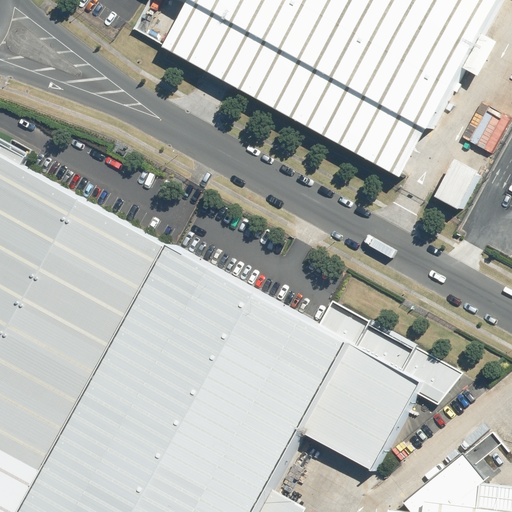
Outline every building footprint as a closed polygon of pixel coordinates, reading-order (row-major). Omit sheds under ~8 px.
[(504,0),(193,0),(169,43),(409,175),(504,0)] [(467,142),(479,148),(475,156),(480,159),(484,150),(490,153),(508,115),(485,105),(467,142)] [(0,511),(24,511),(177,239),(0,138),(0,511)] [(484,178),(456,162),(434,199),(462,215),(484,178)] [(321,321),(177,239),(24,511),(265,511),(310,431),(378,470),(420,392),(440,402),(466,372),(334,298),(321,321)] [(418,510),(396,507),(395,511),(511,511),(511,483),(489,480),(469,453),(409,499),(418,510)]
